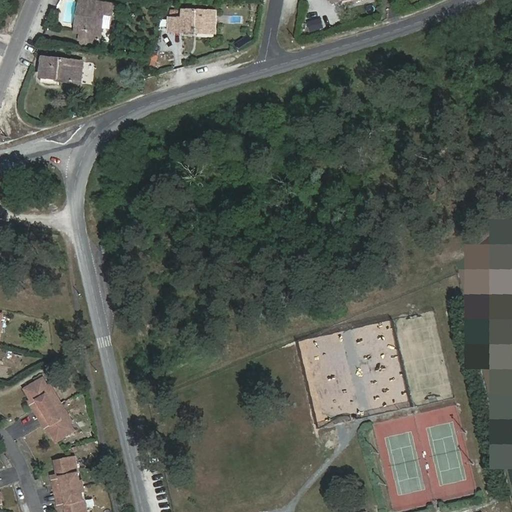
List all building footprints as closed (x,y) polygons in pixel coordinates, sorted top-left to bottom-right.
[(112,6),(84,2),(79,38),(104,41),(105,29),(110,29),(112,6)] [(170,32),(197,34),(196,33),(197,31),(215,31),(217,12),(171,10),(170,32)] [(104,41),(79,38),(78,46),(103,49),(104,41)] [(84,62),(44,58),(42,83),(58,85),(59,81),(82,84),(84,62)] [(40,416),(62,403),(51,384),(47,387),(42,379),(28,388),(35,398),(31,401),(40,416)] [(69,424),(73,421),(62,403),(40,416),(49,432),(53,429),(60,440),(74,431),(69,424)] [(82,487),(76,457),(58,461),(61,474),(53,476),(56,492),(82,487)] [(87,511),(82,487),(56,492),(60,509),(69,507),(69,511),(87,511)]
